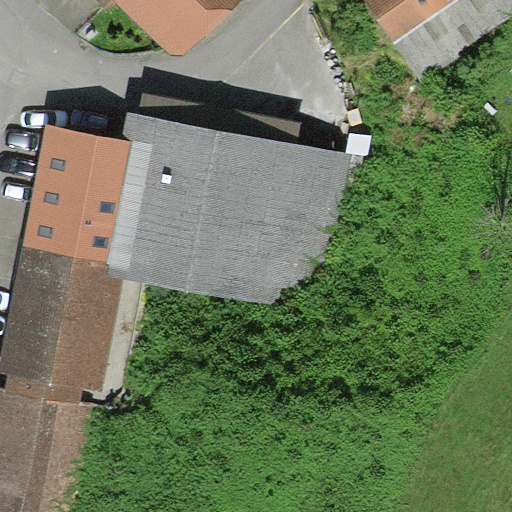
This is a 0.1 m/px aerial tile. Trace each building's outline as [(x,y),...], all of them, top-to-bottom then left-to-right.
[(99,0),(108,8),(115,0),(117,0),(177,58),(233,0),(99,0)] [(511,0),(364,0),(421,82),(463,53),(460,49),(511,13),(511,0)] [(133,141),(107,280),(126,283),(333,321),(363,156),(298,145),(303,122),(144,93),(140,115),(129,113),(124,139),(133,141)] [(124,139),(47,125),(0,366),(0,374),(5,376),(82,391),(106,394),(126,283),(107,280),(133,141),(124,139)] [(78,410),(82,391),(5,376),(2,396),(78,410)] [(78,410),(2,396),(0,395),(0,511),(73,511),(93,413),(78,410)]
